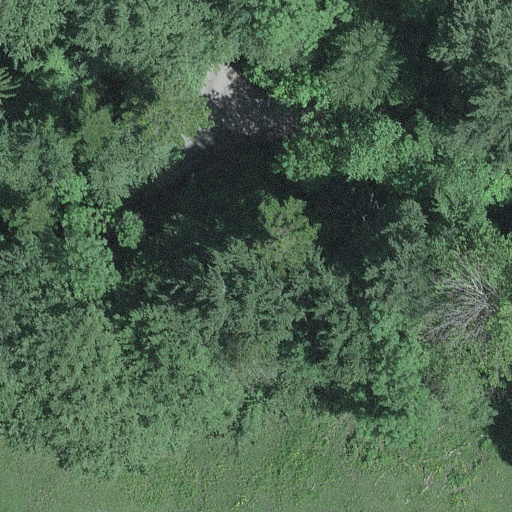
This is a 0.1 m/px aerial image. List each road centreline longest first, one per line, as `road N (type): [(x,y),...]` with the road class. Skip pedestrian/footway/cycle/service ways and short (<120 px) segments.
road 1 (unclassified): [(0,289),(52,264),(194,148),(218,115),(238,0)]
road 2 (track): [(218,115),(414,114),(511,124)]
